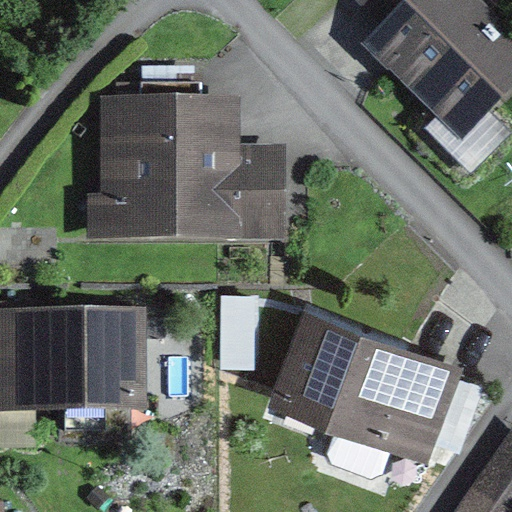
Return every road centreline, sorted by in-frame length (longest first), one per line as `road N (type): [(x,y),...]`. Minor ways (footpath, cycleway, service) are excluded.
road 1 (residential): [(210,0),(511,316)]
road 2 (residential): [(0,162),(73,59),(149,0)]
